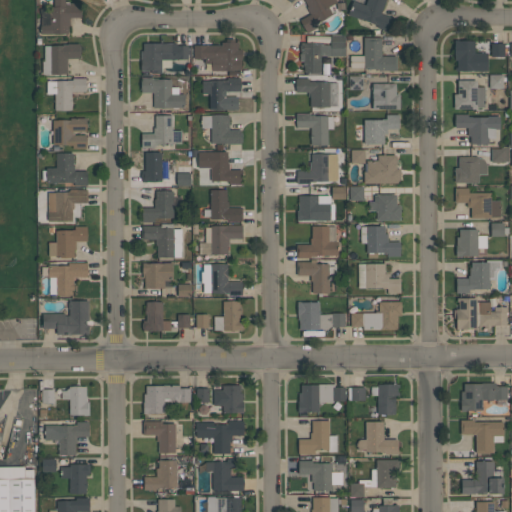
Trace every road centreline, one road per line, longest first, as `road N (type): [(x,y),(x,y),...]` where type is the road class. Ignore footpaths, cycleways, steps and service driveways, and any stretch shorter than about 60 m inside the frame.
road 1 (residential): [(255,21),(116,25),(115,511)]
road 2 (residential): [(511,23),(428,26),(429,511)]
road 3 (residential): [(0,363),(511,356)]
road 4 (residential): [(255,21),(268,40),(271,511)]
